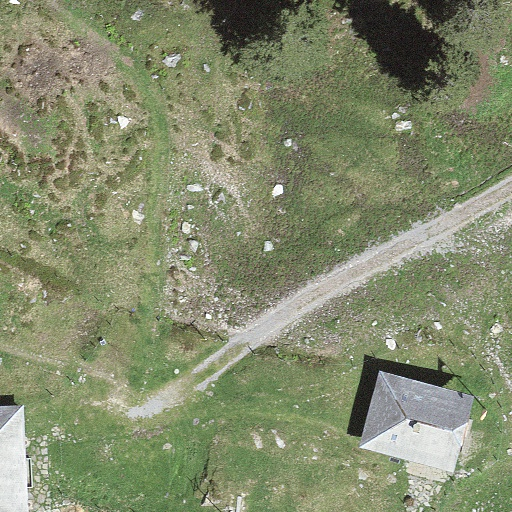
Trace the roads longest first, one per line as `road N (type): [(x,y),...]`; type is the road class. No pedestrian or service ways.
road 1 (track): [(511,187),(135,399)]
road 2 (track): [(0,346),(108,381),(135,399)]
